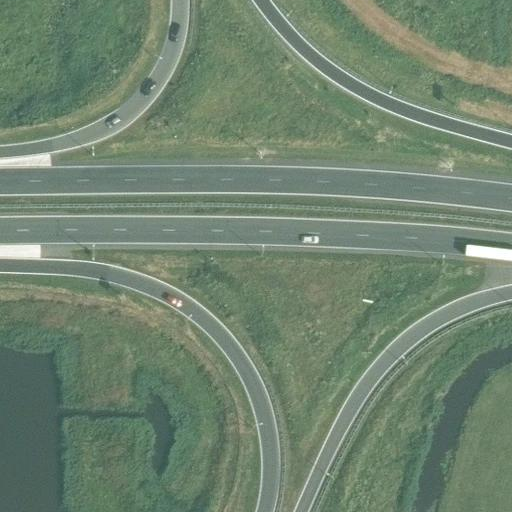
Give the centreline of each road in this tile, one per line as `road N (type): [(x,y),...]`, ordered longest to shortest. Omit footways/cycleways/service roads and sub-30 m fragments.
road 1 (trunk): [(511,200),(317,186),(0,184)]
road 2 (trunk): [(0,232),(340,234),(511,247)]
road 3 (trunk): [(0,265),(121,277),(201,317),(258,388),(272,462),(267,511)]
road 4 (trunk): [(305,511),(367,389),(410,340),(445,314),(511,294)]
road 5 (trunk): [(511,142),(355,91),(285,34),(261,0)]
road 6 (trunk): [(181,0),(177,42),(136,107),(84,140),(0,153)]
